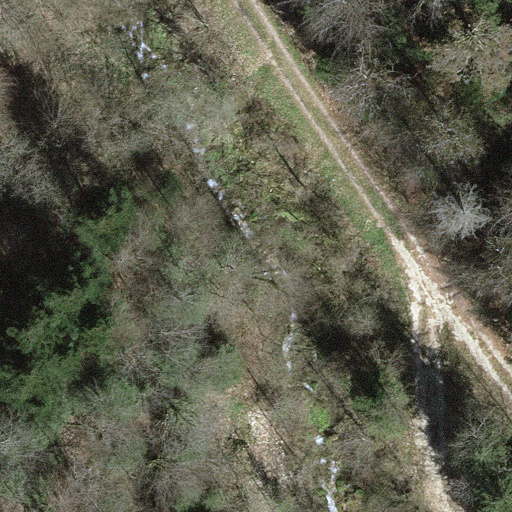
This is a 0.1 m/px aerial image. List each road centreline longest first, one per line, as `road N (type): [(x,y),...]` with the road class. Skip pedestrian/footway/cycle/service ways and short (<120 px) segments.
road 1 (track): [(251,0),(424,283),(511,401)]
road 2 (track): [(424,283),(438,430),(462,511)]
